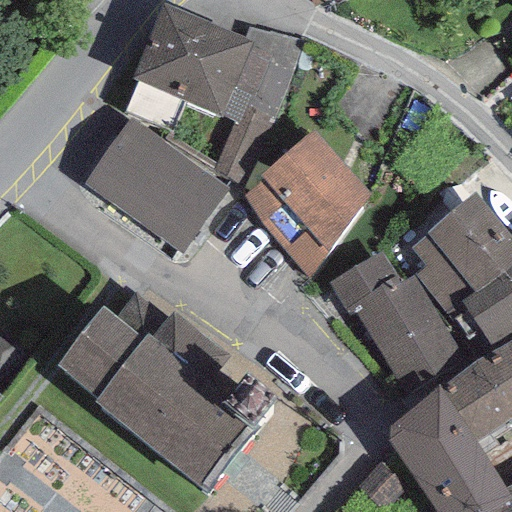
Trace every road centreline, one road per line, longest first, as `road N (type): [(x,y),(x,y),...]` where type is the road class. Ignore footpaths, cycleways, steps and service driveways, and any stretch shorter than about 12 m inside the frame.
road 1 (residential): [(373,440),(0,155)]
road 2 (residential): [(275,0),(440,87),(511,157)]
road 3 (tertiary): [(0,155),(128,0)]
road 4 (residential): [(373,440),(437,381),(511,337)]
